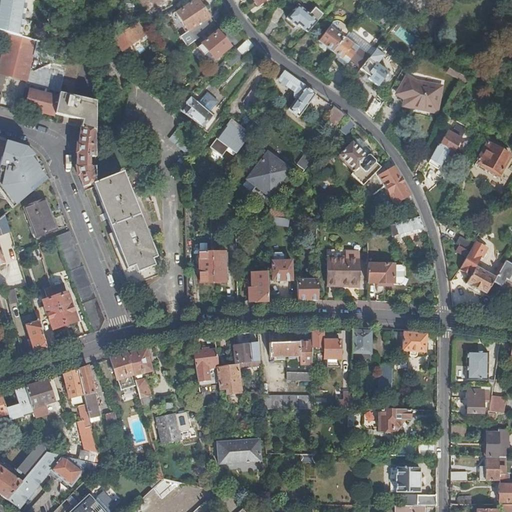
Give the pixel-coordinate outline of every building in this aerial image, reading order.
[(49,44),(50,35),(50,25),(50,1),(40,0),(0,0),(0,31),(6,33),(37,40),(49,44)] [(195,40),(215,25),(197,0),(195,0),(176,12),(195,40)] [(307,31),(318,17),(310,11),(307,13),(296,4),(285,17),(295,25),(297,23),(307,31)] [(277,7),(270,20),(275,23),(283,10),(277,7)] [(332,51),(344,37),(336,31),(340,25),(334,20),(318,39),(332,51)] [(402,24),(396,36),(410,44),(416,32),(402,24)] [(136,25),(112,39),(121,53),(145,35),(136,25)] [(216,31),(200,44),(206,52),(213,61),(229,47),(216,31)] [(307,31),(294,46),(301,52),(314,36),(307,31)] [(0,93),(4,76),(26,82),(37,40),(6,33),(0,56),(0,93)] [(351,43),(344,37),(332,51),(346,62),(349,58),(359,45),(353,40),(351,43)] [(242,56),(252,46),(246,39),(236,49),(242,56)] [(206,52),(200,44),(196,48),(202,56),(206,52)] [(361,68),(372,54),(359,45),(349,58),(361,68)] [(49,71),(63,74),(69,49),(55,46),(49,71)] [(232,65),(242,56),(236,49),(226,58),(232,65)] [(383,56),(375,50),(372,54),(361,68),(360,70),(368,76),(366,79),(377,87),(388,74),(376,65),(383,56)] [(206,52),(202,56),(209,64),(213,61),(206,52)] [(298,117),(316,94),(285,72),(278,82),(298,96),(288,110),(298,117)] [(436,113),(441,93),(430,90),(431,85),(427,84),(415,81),(408,77),(398,95),(405,100),(404,104),(404,105),(436,113)] [(184,121),(133,79),(126,87),(129,90),(127,93),(173,133),(177,129),(184,121)] [(97,86),(97,133),(115,132),(115,87),(97,86)] [(181,113),(201,129),(212,116),(208,113),(218,101),(206,91),(196,103),(194,102),(193,102),(188,98),(184,104),(186,107),(181,113)] [(52,115),(55,115),(59,95),(57,94),(56,98),(29,92),(25,109),(52,116),(52,115)] [(81,121),(79,129),(80,129),(94,132),(95,103),(59,95),(55,115),(81,121)] [(375,99),(366,113),(374,120),(382,105),(375,99)] [(335,126),(344,115),(334,107),(325,118),(335,126)] [(347,135),(356,125),(349,119),(340,129),(347,135)] [(456,124),(451,132),(461,137),(465,130),(456,124)] [(249,138),(231,125),(220,141),(230,148),(238,154),(249,138)] [(94,132),(80,129),(77,152),(76,171),(83,188),(92,185),(94,184),(95,168),(89,168),(89,158),(95,158),(96,132),(94,132)] [(177,129),(173,133),(167,140),(186,156),(195,145),(177,129)] [(449,134),(446,140),(445,139),(439,149),(440,150),(431,164),(440,170),(449,155),(452,157),(458,147),(457,146),(461,140),(449,134)] [(223,158),(230,148),(220,141),(218,139),(211,149),(223,158)] [(18,146),(5,143),(2,157),(0,169),(0,180),(15,202),(42,177),(38,172),(39,170),(26,153),(17,150),(18,146)] [(362,186),(380,169),(366,155),(365,157),(350,144),(339,157),(354,172),(351,176),(362,186)] [(489,172),(497,177),(510,156),(488,144),(477,161),(490,169),(489,172)] [(313,160),(301,150),(293,161),(304,170),(313,160)] [(256,187),(269,197),(290,170),(271,156),(264,157),(244,184),(253,190),(256,187)] [(380,176),(385,187),(401,178),(395,169),(380,176)] [(118,175),(94,184),(92,185),(111,234),(108,235),(128,287),(157,276),(151,260),(155,259),(121,172),(117,174),(118,175)] [(395,205),(411,197),(401,178),(385,187),(395,205)] [(24,210),(35,240),(56,232),(44,202),(24,210)] [(406,222),(419,218),(416,208),(403,215),(406,222)] [(270,210),(264,216),(270,217),(278,218),(280,219),(270,210)] [(0,230),(8,228),(4,217),(0,219),(0,230)] [(392,239),(424,229),(419,218),(406,222),(388,227),(392,239)] [(69,274),(84,268),(70,234),(56,239),(69,274)] [(456,244),(468,252),(472,245),(460,237),(456,244)] [(488,249),(475,242),(459,270),(470,277),(476,267),(481,258),(482,259),(488,249)] [(468,253),(459,248),(456,252),(465,258),(468,253)] [(326,288),(336,288),(336,284),(349,284),(349,288),(358,288),(358,254),(346,254),(346,250),(327,250),(326,288)] [(199,283),(211,283),(210,253),(198,253),(199,283)] [(210,253),(211,283),(224,282),(223,253),(210,253)] [(511,263),(511,265),(505,261),(495,279),(485,295),(494,301),(497,295),(503,298),(507,292),(511,294),(511,263)] [(270,263),(271,282),(291,281),(290,262),(270,263)] [(367,266),(367,284),(381,284),(381,286),(390,286),(391,284),(393,284),(393,281),(395,280),(395,274),(392,271),(393,266),(367,266)] [(466,284),(485,295),(495,279),(476,267),(470,277),(466,284)] [(104,319),(84,268),(69,274),(93,334),(98,332),(104,319)] [(248,303),(267,302),(266,274),(250,275),(251,290),(248,290),(248,303)] [(297,302),(317,302),(316,281),(297,281),(297,302)] [(54,298),(66,294),(62,283),(51,287),(53,295),(54,298)] [(46,300),(54,298),(53,295),(51,287),(43,289),(46,300)] [(17,303),(13,291),(6,293),(9,306),(17,303)] [(54,298),(64,327),(76,323),(66,294),(54,298)] [(52,331),(64,327),(54,298),(46,300),(42,302),(52,331)] [(26,326),(34,355),(46,350),(38,323),(26,326)] [(323,340),(323,331),(311,331),(311,343),(312,347),(324,348),(323,358),(338,358),(339,341),(323,340)] [(370,359),(370,332),(352,331),(351,359),(370,359)] [(424,353),(425,335),(402,333),(401,352),(424,353)] [(311,365),(312,347),(311,343),(270,343),(270,358),(300,358),(300,364),(311,365)] [(260,367),(259,345),(235,347),(237,366),(238,370),(260,367)] [(151,371),(145,349),(128,354),(134,376),(135,376),(151,371)] [(218,369),(216,351),(207,352),(207,350),(200,351),(200,353),(193,354),(199,386),(210,384),(209,371),(218,370),(218,369)] [(466,353),(466,381),(488,382),(487,353),(466,353)] [(134,376),(128,354),(110,359),(116,381),(118,380),(121,391),(134,387),(131,376),(134,376)] [(218,369),(218,370),(221,391),(228,390),(228,393),(241,392),(238,370),(237,366),(218,369)] [(384,385),(390,385),(391,366),(385,366),(380,369),(380,381),(384,385)] [(94,393),(87,367),(77,370),(83,395),(85,405),(89,419),(99,417),(93,394),(94,393)] [(83,395),(77,370),(63,375),(69,399),(83,395)] [(61,401),(54,379),(25,388),(33,410),(61,401)] [(136,383),(144,413),(154,410),(146,380),(136,383)] [(33,410),(25,388),(15,392),(18,404),(5,408),(7,415),(9,420),(20,417),(22,422),(33,419),(31,414),(34,413),(33,410)] [(478,420),(478,419),(478,414),(482,414),(482,403),(483,393),(468,392),(467,420),(476,420),(478,420)] [(248,402),(263,401),(262,397),(262,393),(247,394),(248,402)] [(337,403),(337,411),(351,411),(351,393),(343,393),(342,402),(337,403)] [(483,393),(482,403),(490,403),(490,399),(491,393),(483,393)] [(162,399),(166,413),(175,410),(171,397),(162,399)] [(263,401),(263,411),(312,411),(312,397),(262,397),(263,401)] [(488,412),(502,413),(504,403),(498,403),(499,400),(490,399),(490,403),(488,412)] [(82,421),(89,419),(85,405),(78,406),(82,421)] [(409,421),(409,412),(390,411),(379,411),(379,431),(393,431),(393,429),(395,429),(396,430),(400,426),(398,425),(399,423),(401,421),(409,421)] [(486,426),(488,412),(484,411),(483,419),(478,419),(478,420),(476,420),(476,426),(486,426)] [(109,430),(119,428),(118,424),(115,413),(106,415),(109,430)] [(180,440),(173,415),(156,419),(163,445),(180,440)] [(97,452),(89,419),(82,421),(84,431),(88,431),(93,452),(97,452)] [(450,426),(450,435),(465,435),(465,426),(450,426)] [(486,430),(485,457),(498,457),(507,457),(508,430),(486,430)] [(217,443),(218,464),(260,461),(260,441),(217,443)] [(25,480),(47,454),(44,444),(17,474),(25,480)] [(418,457),(433,457),(433,446),(418,445),(418,457)] [(81,460),(95,463),(97,456),(82,452),(81,460)] [(21,485),(7,501),(18,510),(50,472),(70,489),(83,474),(89,479),(101,466),(47,454),(25,480),(21,485)] [(479,482),(499,482),(501,482),(501,470),(498,469),(498,460),(485,460),(485,469),(479,469),(479,482)] [(0,496),(7,501),(21,485),(0,468),(0,496)] [(395,468),(395,493),(418,493),(419,469),(395,468)] [(450,473),(450,482),(465,482),(465,475),(465,474),(450,473)] [(511,482),(501,482),(499,482),(499,486),(498,487),(498,496),(496,497),(496,502),(498,502),(498,504),(511,504),(511,482)] [(103,511),(89,496),(71,511),(103,511)] [(401,506),(416,507),(417,496),(401,496),(401,506)] [(424,507),(435,507),(435,497),(417,496),(416,507),(424,507)]
